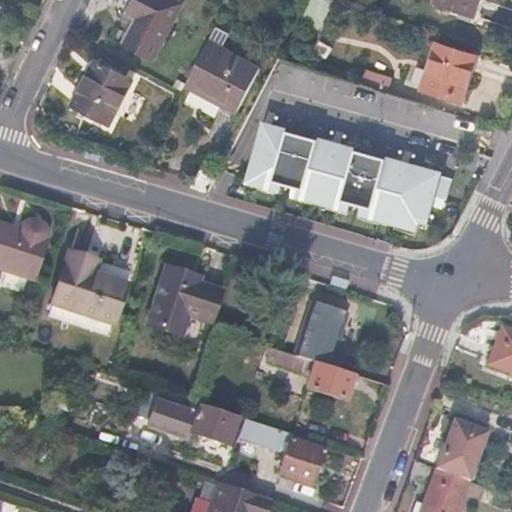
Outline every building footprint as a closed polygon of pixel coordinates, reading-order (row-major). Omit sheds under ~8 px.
[(157,60),(185,4),(177,0),(133,0),(127,11),(137,17),(124,43),(157,60)] [(319,30),(333,0),(311,0),(301,21),(319,30)] [(474,19),(480,0),(434,0),(433,4),(474,19)] [(237,114),(261,68),(222,48),(229,34),(218,27),(187,83),(185,87),(237,114)] [(463,103),(478,56),(436,43),(421,90),(463,103)] [(279,96),(294,66),(280,59),(266,88),(279,96)] [(111,125),(134,80),(96,60),(73,105),(111,125)] [(436,176),(446,143),(427,137),(432,120),(345,94),(315,195),(392,218),(403,179),(417,170),(417,169),(436,176)] [(210,194),(219,177),(200,172),(191,189),(210,194)] [(15,242),(0,236),(0,264),(34,276),(41,252),(42,246),(41,242),(39,237),(36,234),(32,233),(28,232),(24,233),(20,235),(17,237),(15,242)] [(66,261),(58,283),(121,303),(124,295),(89,283),(94,270),(66,261)] [(0,264),(0,282),(29,291),(34,276),(0,264)] [(188,278),(167,270),(153,313),(205,330),(207,328),(209,328),(219,299),(185,287),(188,278)] [(121,303),(58,283),(48,313),(110,335),(121,303)] [(342,314),(310,303),(292,358),(311,364),(336,371),(340,356),(330,353),(342,314)] [(153,313),(148,328),(194,344),(205,330),(153,313)] [(511,335),(498,330),(484,366),(511,376),(511,335)] [(266,355),(264,362),(307,376),(311,364),(292,358),(277,353),(268,350),(266,355)] [(311,364),(307,376),(303,390),(342,402),(350,376),(336,371),(311,364)] [(74,371),(60,366),(52,391),(66,395),(74,371)] [(161,435),(164,427),(225,448),(235,419),(197,407),(194,417),(153,403),(144,429),(161,435)] [(483,434),(450,421),(432,470),(465,483),(483,434)] [(261,427),(242,422),(237,439),(255,445),(261,427)] [(255,445),(284,454),(276,477),(308,487),(321,451),(289,441),(290,437),(261,427),(255,445)] [(454,511),(465,483),(432,470),(416,511),(454,511)] [(219,485),(215,484),(205,511),(264,511),(268,502),(219,485)]
